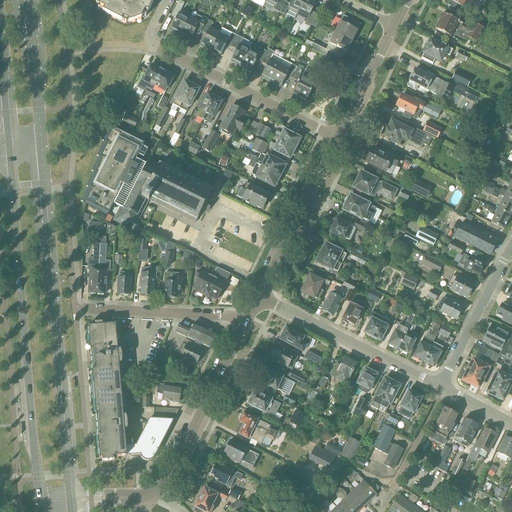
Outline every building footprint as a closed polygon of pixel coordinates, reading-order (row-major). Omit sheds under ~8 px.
[(94,0),(96,5),(99,6),(97,9),(126,24),(127,21),(130,22),(141,19),(142,16),(145,17),(153,3),(147,0),(132,0),(123,3),(117,0),(94,0)] [(273,10),(279,13),(284,2),(281,0),(266,0),(265,2),(275,7),(273,10)] [(291,0),(290,4),(284,2),(279,13),(284,16),(287,10),(297,15),(304,0),(291,0)] [(304,25),(310,28),(311,26),(316,15),(311,12),(316,2),(311,0),(304,0),(297,15),(306,20),(304,25)] [(468,1),(468,0),(449,0),(449,1),(450,1),(447,6),(454,9),(457,5),(464,8),(465,8),(477,14),(480,7),(468,1)] [(180,36),(189,18),(179,13),(184,4),(178,1),(170,16),(176,19),(170,31),(180,36)] [(322,17),(316,15),(311,26),(316,28),(322,17)] [(463,18),(460,24),(459,23),(459,22),(460,19),(459,18),(456,17),(455,19),(455,20),(454,21),(443,15),(435,30),(463,44),(467,38),(475,43),(483,29),(463,18)] [(200,32),(206,21),(196,16),(194,21),(189,18),(180,36),(189,41),(196,29),(200,32)] [(343,16),(334,33),(352,42),(360,25),(343,16)] [(206,21),(200,32),(206,35),(200,46),(210,51),(219,34),(209,29),(212,24),(206,21)] [(219,34),(210,51),(220,57),(226,45),(231,48),(238,34),(235,32),(234,35),(222,29),(219,34)] [(343,59),(352,42),(334,33),(325,50),(343,59)] [(238,34),(231,48),(236,50),(230,62),(240,67),(252,44),(242,39),(243,37),(238,34)] [(430,41),(427,47),(425,47),(424,50),(424,51),(423,54),(424,54),(421,59),(433,65),(435,60),(440,62),(444,55),(449,57),(452,51),(447,48),(441,45),(440,47),(430,41)] [(261,63),(268,50),(267,52),(261,49),(259,54),(249,49),(252,44),(240,67),(250,72),(256,61),(261,63)] [(312,44),(310,49),(321,55),(324,49),(312,44)] [(268,50),(261,63),(266,66),(260,78),(270,83),(282,60),(272,55),(273,53),(268,50)] [(459,52),(456,57),(465,62),(467,57),(459,52)] [(282,60),(270,83),(280,88),(286,76),(291,79),(293,77),(297,68),(292,65),(289,70),(279,65),(282,60)] [(152,91),(154,86),(162,71),(151,65),(143,80),(150,84),(147,89),(144,95),(149,97),(152,91)] [(297,68),(293,77),(298,79),(304,68),(298,65),(297,68)] [(407,87),(415,91),(418,87),(426,91),(433,77),(433,78),(433,77),(427,74),(425,75),(415,70),(412,75),(411,75),(409,78),(410,80),(409,82),(407,87)] [(162,71),(154,86),(165,92),(173,77),(162,71)] [(304,71),(292,94),(306,101),(315,83),(308,80),(311,75),(304,71)] [(456,72),(452,80),(467,88),(471,80),(456,72)] [(453,88),(443,83),(433,78),(433,77),(426,91),(446,102),(453,88)] [(172,105),(179,109),(191,86),(184,82),(175,100),(172,105)] [(469,90),(457,84),(453,93),(464,99),(469,90)] [(191,86),(179,109),(186,113),(189,107),(198,89),(191,86)] [(469,90),(464,99),(473,103),(478,94),(469,90)] [(196,117),(203,121),(214,98),(207,95),(199,111),(196,117)] [(411,116),(412,116),(416,118),(420,110),(437,119),(440,112),(425,105),(424,105),(419,102),(414,99),(413,101),(402,96),(400,100),(397,101),(396,104),(397,106),(396,108),(405,112),(402,117),(409,120),(411,116)] [(162,97),(158,106),(163,109),(168,100),(162,97)] [(214,98),(203,121),(209,124),(212,118),(213,118),(221,102),(214,98)] [(150,99),(142,113),(145,115),(153,101),(150,99)] [(224,119),(217,131),(229,138),(230,136),(232,137),(236,129),(240,131),(245,121),(241,119),(244,111),(233,105),(228,115),(227,114),(224,119)] [(165,108),(155,126),(161,129),(171,111),(165,108)] [(121,123),(135,128),(138,121),(125,115),(121,123)] [(181,120),(174,133),(180,136),(186,123),(181,120)] [(251,121),(249,126),(256,130),(259,125),(251,121)] [(420,148),(422,144),(427,147),(432,138),(426,135),(413,129),(411,132),(392,122),(388,129),(388,128),(386,128),(382,135),(391,140),(390,142),(396,145),(397,143),(399,137),(405,140),(405,141),(420,148)] [(422,132),(432,137),(436,128),(427,123),(422,132)] [(257,130),(254,134),(260,137),(262,132),(264,128),(259,125),(257,130)] [(107,216),(113,204),(127,177),(131,179),(134,173),(130,171),(144,144),(109,126),(102,142),(104,143),(96,157),(98,158),(91,172),(93,173),(86,187),(88,188),(81,203),(107,216)] [(280,126),(278,130),(274,138),(294,149),(299,139),(285,132),(287,129),(280,126)] [(208,152),(218,134),(210,130),(201,148),(208,152)] [(265,143),(270,145),(269,147),(274,150),(274,151),(289,159),(294,149),(274,138),(269,136),(265,143)] [(189,145),(183,142),(178,139),(174,147),(185,152),(189,145)] [(256,140),(253,145),(265,151),(268,146),(256,140)] [(198,148),(190,144),(186,152),(194,157),(198,148)] [(265,151),(253,145),(251,150),(261,155),(262,156),(265,151)] [(143,158),(147,150),(142,147),(138,155),(143,158)] [(373,149),(366,163),(385,172),(385,171),(391,174),(398,160),(388,155),(387,157),(373,149)] [(261,155),(259,159),(256,164),(262,167),(279,177),(281,172),(283,173),(286,168),(284,167),(285,166),(267,157),(266,158),(262,156),(261,155)] [(253,156),(250,161),(247,166),(254,169),(256,164),(259,159),(253,156)] [(160,162),(156,170),(143,197),(149,200),(155,203),(173,168),(160,162)] [(274,187),(274,186),(276,187),(278,182),(277,181),(279,177),(262,167),(256,164),(254,169),(252,173),(252,175),(252,176),(256,178),(274,187)] [(140,218),(146,207),(149,200),(143,197),(156,170),(146,165),(131,193),(129,199),(123,209),(140,218)] [(185,174),(173,168),(155,203),(168,209),(185,174)] [(226,170),(221,181),(231,186),(237,176),(226,170)] [(197,180),(185,174),(168,209),(180,215),(197,180)] [(361,174),(357,181),(355,181),(353,185),(354,187),(354,188),(368,195),(374,198),(376,194),(391,202),(397,191),(381,183),(381,184),(375,181),(361,174)] [(213,188),(197,180),(180,215),(195,223),(213,188)] [(416,181),(411,191),(426,198),(432,188),(416,181)] [(236,197),(242,200),(262,210),(269,195),(245,183),(242,189),(240,188),(236,197)] [(511,185),(510,184),(503,197),(511,201),(511,185)] [(402,192),(399,197),(407,201),(410,196),(402,192)] [(350,196),(346,203),(377,218),(380,211),(368,205),(369,205),(350,196)] [(509,216),(511,211),(511,201),(503,197),(497,210),(509,216)] [(373,225),(377,218),(346,203),(343,210),(362,219),(373,225)] [(140,218),(123,209),(121,208),(114,220),(134,230),(137,229),(138,226),(137,223),(140,218)] [(509,216),(497,210),(490,223),(491,223),(490,226),(496,229),(498,227),(503,230),(509,216)] [(344,239),(348,241),(355,229),(364,233),(367,227),(356,221),(353,228),(351,227),(351,225),(345,221),(344,223),(337,220),(330,232),(331,233),(329,237),(334,239),(336,235),(344,239)] [(460,222),(452,237),(490,256),(498,241),(460,222)] [(415,238),(419,240),(433,247),(438,235),(420,226),(415,238)] [(416,246),(419,240),(415,238),(406,233),(403,240),(416,246)] [(389,238),(384,249),(388,251),(394,240),(389,238)] [(448,248),(452,250),(461,255),(464,249),(455,244),(451,242),(448,248)] [(147,251),(144,251),(145,243),(139,243),(138,251),(139,251),(138,258),(138,261),(146,262),(147,251)] [(167,243),(166,244),(165,253),(166,253),(172,254),(173,246),(167,243)] [(325,245),(321,254),(342,264),(346,256),(341,253),(325,245)] [(166,253),(164,264),(170,265),(173,254),(172,254),(166,253)] [(348,258),(351,260),(364,266),(366,261),(351,253),(348,258)] [(336,276),(342,264),(321,254),(316,263),(330,270),(328,272),(336,276)] [(478,275),(479,274),(481,274),(482,271),(481,269),(484,264),(468,257),(468,258),(463,255),(457,267),(472,274),(473,272),(478,275)] [(424,257),(420,264),(438,273),(442,266),(424,257)] [(191,268),(194,269),(199,270),(200,260),(192,259),(191,268)] [(140,296),(145,296),(146,298),(151,298),(151,296),(152,296),(153,281),(156,281),(157,268),(147,268),(147,269),(141,269),(141,279),(139,279),(139,287),(140,287),(140,296)] [(96,294),(98,270),(90,270),(88,294),(96,294)] [(98,270),(96,294),(105,295),(106,271),(98,270)] [(202,295),(211,277),(201,272),(201,273),(197,271),(195,276),(198,278),(193,288),(197,290),(196,292),(202,295)] [(166,274),(165,283),(164,298),(177,298),(177,293),(180,293),(181,278),(179,278),(179,274),(166,274)] [(418,281),(410,277),(406,274),(400,285),(413,291),(418,281)] [(117,294),(122,295),(124,296),(127,296),(128,295),(129,295),(130,279),(123,279),(123,275),(119,275),(119,279),(117,279),(117,294)] [(471,291),(473,287),(457,279),(452,276),(447,287),(452,289),(452,290),(467,298),(468,297),(469,297),(471,293),(471,291)] [(211,277),(202,295),(210,299),(211,297),(216,300),(225,284),(211,277)] [(310,277),(299,297),(307,301),(309,296),(313,298),(314,298),(319,300),(323,292),(318,290),(321,283),(310,277)] [(329,286),(331,281),(326,278),(323,283),(329,286)] [(345,281),(343,286),(353,292),(356,286),(345,281)] [(332,290),(332,291),(330,295),(330,294),(322,310),(333,316),(341,300),(343,295),(332,290)] [(371,290),(367,298),(375,302),(379,294),(371,290)] [(349,291),(344,300),(350,303),(355,294),(349,291)] [(431,292),(428,297),(435,300),(438,295),(431,292)] [(456,320),(456,319),(458,319),(460,315),(459,314),(461,309),(453,304),(453,303),(447,300),(447,301),(443,299),(440,304),(444,306),(441,312),(456,320)] [(352,300),(341,321),(347,324),(348,323),(354,325),(358,316),(360,317),(363,312),(361,311),(363,306),(352,300)] [(420,304),(414,301),(410,309),(416,312),(420,304)] [(396,305),(392,312),(398,315),(401,308),(396,305)] [(502,305),(499,310),(498,309),(496,313),(497,314),(496,316),(503,319),(502,321),(510,324),(511,323),(511,308),(510,309),(502,305)] [(366,318),(371,320),(365,333),(372,337),(382,318),(375,314),(375,313),(370,311),(366,318)] [(406,323),(410,325),(413,319),(415,317),(410,315),(409,317),(406,323)] [(382,318),(372,337),(380,340),(386,327),(389,321),(382,318)] [(97,431),(97,435),(99,459),(100,459),(102,459),(102,461),(101,461),(104,461),(107,462),(108,461),(112,461),(114,460),(114,459),(113,460),(113,458),(126,457),(126,456),(125,446),(124,430),(127,430),(127,428),(127,426),(127,424),(127,422),(126,420),(126,418),(125,416),(123,416),(118,364),(121,364),(121,362),(121,360),(121,358),(121,356),(121,354),(121,352),(120,351),(117,351),(115,324),(102,325),(102,322),(95,323),(95,326),(88,326),(90,354),(91,355),(92,356),(93,356),(94,363),(92,363),(91,364),(91,366),(96,420),(96,421),(97,422),(99,422),(99,428),(98,429),(97,430),(97,431)] [(216,334),(194,324),(191,330),(179,324),(175,333),(194,342),(201,345),(209,348),(216,334)] [(430,336),(435,339),(441,327),(436,325),(430,336)] [(388,345),(398,349),(408,331),(403,328),(398,326),(395,331),(388,345)] [(443,326),(439,335),(448,339),(452,331),(443,326)] [(488,328),(485,334),(511,346),(511,338),(507,336),(491,327),(490,328),(488,328)] [(304,335),(303,338),(286,329),(280,340),(303,352),(307,344),(309,345),(312,340),(304,335)] [(412,333),(408,331),(398,349),(408,354),(415,341),(414,341),(417,335),(412,333)] [(500,356),(506,359),(510,361),(510,360),(511,361),(511,346),(485,334),(483,338),(484,340),(483,342),(502,351),(500,356)] [(199,351),(201,345),(194,342),(194,343),(184,339),(182,344),(186,346),(199,351)] [(433,343),(428,341),(423,339),(421,344),(420,344),(414,357),(423,362),(433,343)] [(433,343),(423,362),(433,367),(440,354),(440,353),(443,348),(433,343)] [(488,350),(475,343),(472,350),(485,356),(488,350)] [(181,344),(176,355),(181,357),(180,357),(196,364),(201,352),(186,346),(181,344)] [(275,348),(270,360),(286,368),(287,368),(292,370),(297,359),(292,356),(275,348)] [(488,350),(485,356),(491,359),(494,353),(488,350)] [(502,368),(506,359),(500,356),(499,355),(495,364),(502,368)] [(356,365),(351,362),(351,360),(348,359),(346,360),(345,359),(341,367),(337,364),(331,376),(346,384),(349,378),(349,379),(356,365)] [(470,385),(481,363),(475,360),(474,361),(472,361),(462,381),(470,385)] [(487,366),(481,363),(470,385),(478,389),(488,368),(487,368),(487,366)] [(154,367),(151,373),(163,378),(165,372),(154,367)] [(376,375),(372,373),(372,371),(367,368),(366,370),(365,370),(362,376),(360,376),(356,383),(358,384),(355,389),(366,395),(368,390),(369,390),(376,375)] [(266,370),(260,382),(268,386),(267,388),(274,391),(275,389),(281,392),(287,381),(281,378),(266,370)] [(291,372),(288,377),(303,384),(305,378),(291,372)] [(487,393),(494,397),(505,375),(499,372),(498,374),(497,373),(487,393)] [(511,378),(505,375),(494,397),(502,401),(511,381),(511,380),(511,378)] [(322,377),(317,387),(323,390),(328,381),(322,377)] [(373,403),(374,404),(372,408),(377,411),(392,383),(385,379),(375,398),(376,398),(373,403)] [(392,383),(377,411),(384,415),(386,410),(389,405),(399,387),(398,386),(398,384),(395,383),(393,384),(392,383)] [(164,385),(160,385),(158,384),(156,394),(162,395),(161,401),(178,404),(180,388),(164,385)] [(336,388),(332,395),(338,398),(341,391),(336,388)] [(421,398),(420,398),(420,396),(417,394),(415,395),(408,392),(400,408),(398,412),(410,418),(415,408),(421,398)] [(249,405),(257,408),(264,412),(270,414),(273,408),(275,403),(270,401),(270,400),(255,393),(249,405)] [(286,396),(283,401),(292,405),(295,400),(286,396)] [(360,418),(365,408),(368,402),(360,398),(355,409),(357,410),(355,415),(360,418)] [(153,409),(153,419),(149,419),(135,446),(125,446),(126,456),(128,456),(140,455),(141,458),(144,460),(147,461),(150,461),(153,459),(154,457),(165,436),(173,420),(178,410),(153,409)] [(456,416),(451,413),(451,411),(448,410),(446,411),(444,410),(437,424),(436,424),(432,432),(446,440),(453,426),(452,425),(456,416)] [(296,411),(293,416),(290,423),(299,427),(300,425),(305,415),(296,411)] [(244,414),(243,415),(241,415),(239,419),(240,422),(245,425),(239,435),(248,439),(261,445),(264,437),(273,442),(274,441),(276,440),(279,435),(278,433),(278,432),(269,428),(270,427),(244,414)] [(388,420),(385,427),(392,431),(398,420),(390,416),(388,420)] [(377,431),(381,433),(385,427),(388,420),(383,418),(377,431)] [(453,442),(459,445),(470,423),(470,421),(468,420),(466,421),(464,420),(455,437),(453,442)] [(477,426),(470,423),(459,445),(466,449),(468,444),(469,444),(477,426)] [(373,449),(388,456),(383,466),(392,470),(402,450),(394,446),(393,446),(388,444),(394,432),(392,431),(385,427),(381,433),(373,449)] [(484,430),(478,444),(474,442),(470,452),(460,473),(465,475),(471,461),(473,462),(479,450),(488,454),(496,436),(484,430)] [(340,456),(350,460),(359,442),(349,437),(340,456)] [(511,441),(504,438),(497,454),(508,459),(507,461),(508,462),(509,463),(511,457),(511,441)] [(230,442),(230,443),(228,443),(226,446),(227,448),(224,454),(227,456),(226,458),(239,465),(240,463),(240,462),(245,464),(251,453),(246,450),(244,449),(244,446),(241,444),(238,446),(230,442)] [(332,454),(335,448),(328,444),(324,450),(332,454)] [(335,457),(315,447),(309,458),(329,468),(335,457)] [(444,447),(437,461),(443,464),(450,450),(444,447)] [(423,452),(419,460),(431,466),(435,458),(423,452)] [(365,462),(358,458),(355,464),(362,468),(365,462)] [(458,459),(450,475),(456,478),(464,462),(458,459)] [(216,465),(214,470),(212,470),(210,473),(211,475),(210,477),(218,481),(218,482),(218,483),(230,489),(237,475),(232,473),(232,471),(227,469),(226,470),(216,465)] [(277,469),(266,486),(275,492),(280,485),(279,484),(285,474),(277,469)] [(354,490),(367,505),(377,496),(357,476),(354,479),(357,482),(358,482),(359,482),(360,483),(361,484),(354,490)] [(461,485),(458,491),(471,498),(477,485),(471,482),(468,488),(461,485)] [(500,486),(494,497),(502,501),(507,490),(500,486)] [(356,511),(359,511),(367,505),(354,490),(347,497),(345,496),(346,494),(339,488),(336,491),(356,511)] [(241,493),(231,489),(228,495),(238,500),(241,493)] [(203,511),(211,511),(213,508),(211,507),(216,496),(204,490),(195,507),(196,508),(194,511),(201,511),(202,511),(203,511)] [(447,501),(451,493),(446,490),(441,497),(447,501)] [(339,511),(356,511),(336,491),(333,494),(336,497),(339,500),(341,500),(342,500),(343,501),(336,508),(339,511)] [(388,511),(403,511),(415,497),(411,495),(408,499),(408,500),(409,500),(408,502),(399,496),(388,511)] [(418,500),(415,497),(403,511),(419,511),(420,511),(412,505),(413,504),(415,503),(418,500)] [(233,509),(235,507),(237,510),(243,505),(237,501),(231,508),(233,509)]
